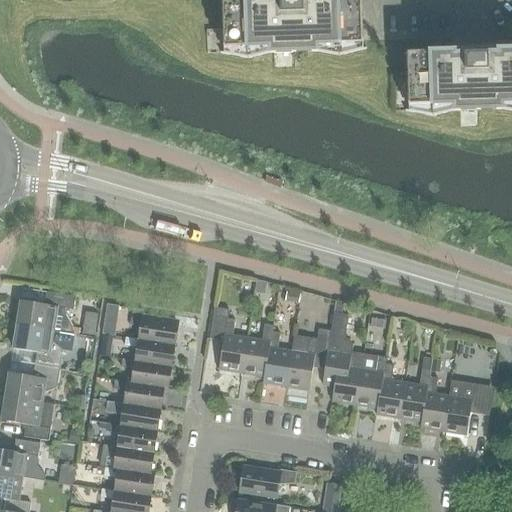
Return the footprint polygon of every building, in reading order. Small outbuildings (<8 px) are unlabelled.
[(362,50),(362,45),(360,0),(221,0),(224,54),(221,53),(220,54),(248,59),(269,54),(317,53),(339,56),(366,50),(366,49),(362,50)] [(511,50),(497,51),(498,54),(477,55),(477,49),(476,49),(476,45),(453,46),(453,52),(403,54),(403,55),(407,55),(408,111),(405,111),(405,112),(432,117),(454,112),(502,110),(511,112),(511,50)] [(257,282),(255,294),(265,296),(267,284),(257,282)] [(65,315),(66,310),(73,311),(75,297),(47,293),(44,306),(20,302),(16,326),(65,333),(72,334),(72,329),(72,328),(65,315)] [(287,294),(285,302),(299,303),(300,296),(287,294)] [(335,303),(333,314),(341,315),(343,304),(335,303)] [(107,305),(105,319),(116,321),(117,309),(118,306),(107,305)] [(209,340),(223,342),(218,370),(241,374),(247,339),(232,337),(235,321),(227,320),(229,311),(214,308),(209,340)] [(133,310),(132,312),(130,325),(140,327),(138,340),(174,346),(177,324),(143,318),(144,311),(133,310)] [(331,402),(354,406),(363,355),(357,354),(352,353),(353,347),(348,340),(344,339),(348,316),(333,314),(330,332),(331,332),(325,364),(324,372),(336,374),(331,402)] [(371,328),(384,330),(385,322),(372,320),(371,328)] [(247,339),(241,374),(263,378),(262,384),(263,384),(272,333),(273,327),(264,325),(261,342),(247,339)] [(60,369),(63,350),(71,352),(74,335),(72,334),(65,333),(16,326),(12,349),(37,353),(35,365),(60,369)] [(84,327),(82,336),(95,338),(96,329),(84,327)] [(318,330),(316,340),(308,339),(294,336),(291,353),(286,387),(309,391),(313,362),(325,364),(331,332),(330,332),(318,330)] [(272,333),(263,384),(286,387),(291,353),(277,350),(280,334),(272,333)] [(137,348),(135,362),(171,368),(174,346),(138,340),(125,338),(124,346),(137,348)] [(101,345),(100,356),(109,358),(111,346),(101,345)] [(386,359),(363,355),(354,406),(376,410),(376,416),(385,365),(386,359)] [(419,387),(404,384),(399,419),(421,423),(420,429),(429,378),(430,372),(431,360),(423,359),(419,387)] [(127,383),(167,389),(171,368),(135,362),(122,360),(121,368),(134,370),(131,383),(127,383)] [(441,362),(433,361),(431,372),(439,373),(441,362)] [(60,369),(35,365),(33,378),(9,374),(5,398),(42,403),(44,393),(45,393),(57,389),(60,369)] [(399,419),(404,384),(391,382),(393,366),(385,365),(376,416),(399,419)] [(429,378),(420,429),(443,433),(449,398),(447,398),(435,396),(437,379),(429,378)] [(126,391),(124,405),(160,410),(163,389),(167,390),(167,389),(127,383),(115,381),(113,389),(126,391)] [(466,384),(450,381),(447,398),(449,398),(443,433),(466,436),(470,414),(488,417),(493,388),(486,387),(466,384)] [(78,397),(76,409),(84,411),(86,398),(78,397)] [(42,403),(5,398),(1,421),(26,425),(24,438),(48,442),(54,405),(42,403)] [(123,413),(121,426),(156,432),(160,410),(124,405),(111,403),(110,411),(123,413)] [(99,429),(107,431),(106,432),(119,434),(117,448),(153,453),(156,432),(121,426),(100,423),(99,429)] [(72,432),(70,444),(78,446),(79,434),(72,432)] [(36,466),(38,457),(40,444),(15,440),(13,453),(0,450),(0,475),(22,479),(44,482),(45,476),(36,466)] [(103,454),(116,456),(114,470),(154,476),(154,475),(150,475),(153,453),(117,448),(104,446),(103,454)] [(62,466),(59,485),(72,487),(75,468),(62,466)] [(280,470),(280,474),(243,468),(239,492),(277,498),(279,486),(295,485),(297,473),(280,470)] [(154,476),(114,470),(105,469),(104,477),(116,479),(114,492),(150,497),(154,476)] [(22,479),(0,475),(0,499),(6,500),(3,511),(29,511),(30,504),(18,502),(22,479)] [(338,511),(342,486),(326,484),(321,511),(338,511)] [(113,500),(111,511),(147,511),(150,497),(114,492),(101,490),(100,498),(113,500)] [(289,511),(290,508),(276,505),(275,508),(238,502),(235,511),(289,511)]
